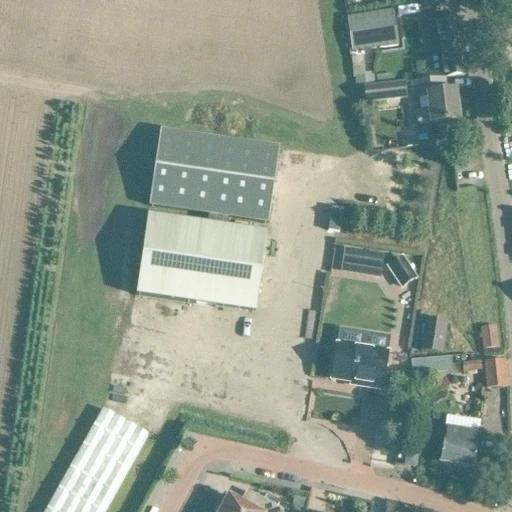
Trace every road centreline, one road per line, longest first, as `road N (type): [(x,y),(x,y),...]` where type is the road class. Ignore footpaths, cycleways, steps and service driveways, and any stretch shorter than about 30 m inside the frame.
road 1 (residential): [(454,511),(328,478),(196,455),(167,511)]
road 2 (unknown): [(328,478),(276,360),(307,172)]
road 3 (unclassified): [(511,275),(470,0)]
